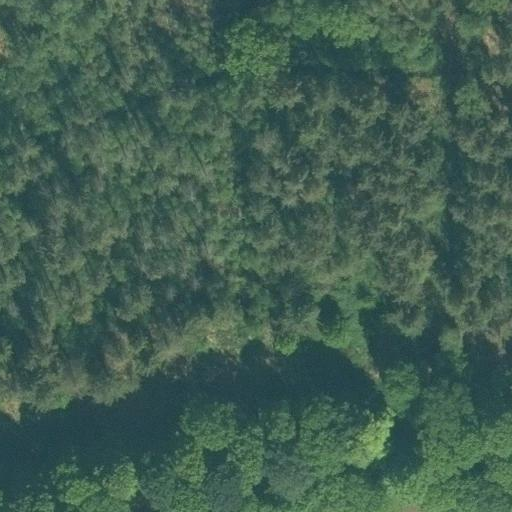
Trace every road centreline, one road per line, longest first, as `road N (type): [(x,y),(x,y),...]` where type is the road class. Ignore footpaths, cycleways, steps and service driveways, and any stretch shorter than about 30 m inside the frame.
road 1 (track): [(450,0),(416,451)]
road 2 (track): [(511,468),(416,451),(108,511)]
